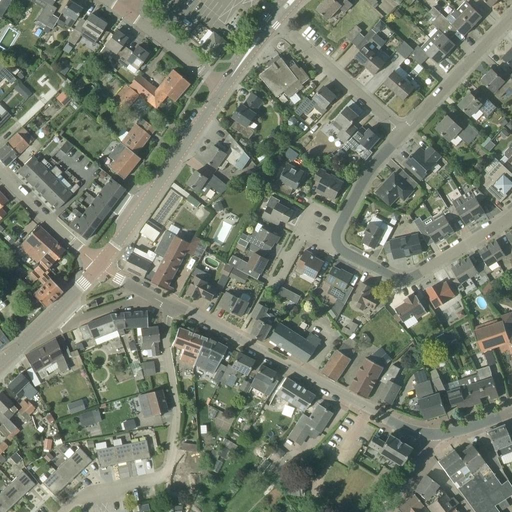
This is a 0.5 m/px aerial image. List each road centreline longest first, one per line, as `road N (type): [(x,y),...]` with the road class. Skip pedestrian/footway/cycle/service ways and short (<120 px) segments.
road 1 (tertiary): [(433,435),(387,419),(167,303)]
road 2 (residential): [(64,511),(84,496),(169,475),(175,421),(167,303)]
road 3 (secondary): [(98,266),(224,86)]
road 4 (residential): [(336,231),(342,250),(407,279),(511,216)]
road 5 (residential): [(274,17),(403,132)]
road 6 (residential): [(403,132),(511,18)]
road 7 (secondary): [(0,366),(98,266)]
road 8 (residential): [(98,266),(0,173)]
road 9 (residential): [(224,86),(127,14)]
road 10 (residential): [(336,231),(403,132)]
